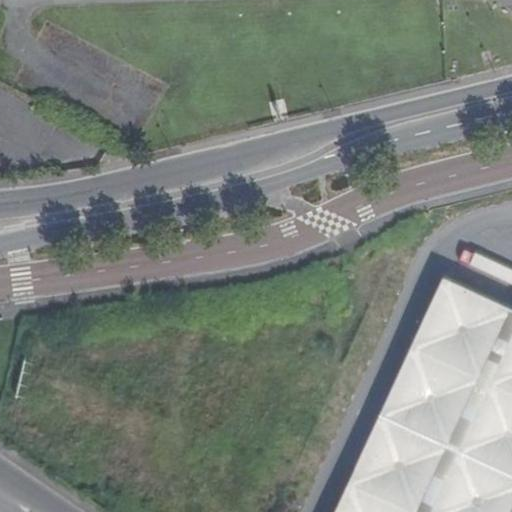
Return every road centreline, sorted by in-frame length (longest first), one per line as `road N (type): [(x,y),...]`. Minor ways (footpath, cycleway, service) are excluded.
road 1 (secondary): [(0,247),(244,200),(372,149),(511,117)]
road 2 (secondary): [(511,85),(196,170),(0,204)]
road 3 (unclassified): [(511,215),(474,222),(433,251),(316,511)]
